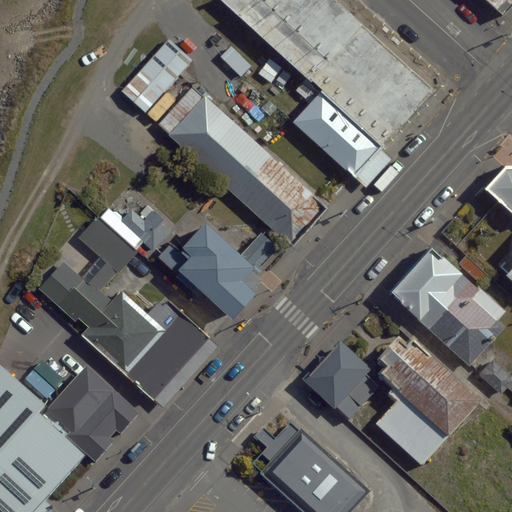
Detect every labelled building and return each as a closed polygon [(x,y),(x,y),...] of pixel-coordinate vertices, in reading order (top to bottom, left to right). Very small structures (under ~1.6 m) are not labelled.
[(351,220),(444,121),(315,0),(230,0),(337,101),(284,157),(351,220)] [(511,0),(439,0),(503,57),(511,46),(511,0)] [(284,69),(271,59),(257,75),(270,86),(284,69)] [(284,251),(289,281),(292,284),(327,248),(310,231),(320,221),(171,79),(119,133),(164,176),(195,176),(284,251)] [(511,201),(504,194),(474,228),(511,262),(511,273),(486,301),(511,324),(511,201)] [(112,277),(122,287),(136,273),(129,266),(154,241),(113,201),(81,233),(119,270),(112,277)] [(151,287),(224,351),(277,294),(201,229),(151,287)] [(430,271),(390,325),(457,386),(499,342),(430,271)] [(61,343),(151,420),(206,356),(160,317),(144,336),(121,316),(113,326),(91,307),(61,343)] [(511,393),(511,383),(493,366),(482,379),(506,400),(511,393)] [(48,414),(19,387),(0,369),(0,511),(41,511),(89,460),(98,468),(142,421),(88,371),(48,414)] [(398,371),(370,404),(395,425),(369,456),(420,498),(473,434),(398,371)] [(324,374),(295,410),(339,444),(368,408),(324,374)] [(341,511),(291,466),(255,505),(261,511),(341,511)]
